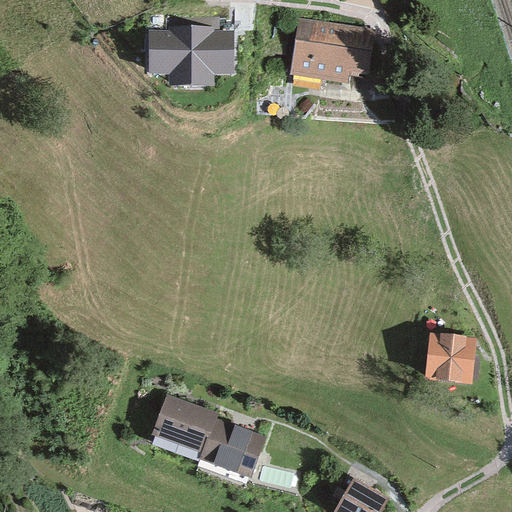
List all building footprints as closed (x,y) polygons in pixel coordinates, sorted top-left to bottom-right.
[(372,36),(297,26),(290,76),(365,86),(372,36)] [(170,34),(151,34),(151,76),(172,76),(172,87),(212,87),(212,76),(233,75),(232,34),(213,34),(213,30),(170,31),(170,34)] [(478,338),(429,335),(425,385),(474,389),(478,338)] [(157,437),(205,453),(215,425),(217,418),(169,402),(157,437)] [(262,442),(215,425),(205,453),(202,461),(250,478),(262,442)] [(380,511),(387,499),(353,483),(339,511),(380,511)]
